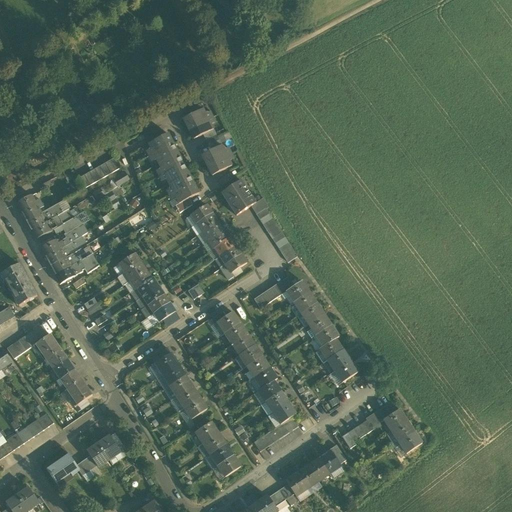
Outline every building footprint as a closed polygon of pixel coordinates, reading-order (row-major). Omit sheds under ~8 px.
[(190,110),(193,116),(203,110),(201,105),(190,110)] [(183,120),(188,131),(208,121),(203,110),(193,116),(183,120)] [(213,131),(208,121),(188,131),(194,141),(203,136),(213,131)] [(203,136),(206,141),(216,136),(214,130),(213,131),(203,136)] [(146,140),(149,145),(159,140),(156,134),(146,140)] [(149,145),(154,155),(173,145),(168,135),(159,140),(149,145)] [(219,141),(216,136),(206,141),(209,147),(219,141)] [(222,147),(219,141),(209,147),(211,152),(221,147),(222,147)] [(178,155),(173,145),(154,155),(159,165),(178,155)] [(202,157),(207,167),(227,157),(221,147),(211,152),(202,157)] [(183,165),(178,155),(159,165),(164,175),(183,165)] [(232,167),(227,157),(207,167),(212,177),(232,167)] [(116,172),(121,169),(115,158),(110,161),(116,172)] [(111,175),(116,172),(110,161),(105,164),(111,175)] [(106,178),(111,175),(105,164),(100,167),(106,178)] [(189,175),(183,165),(164,175),(169,185),(189,175)] [(101,181),(106,178),(100,167),(95,170),(101,181)] [(95,184),(101,181),(95,170),(89,173),(95,184)] [(71,173),(64,177),(68,184),(75,180),(71,173)] [(90,187),(95,184),(89,173),(84,176),(90,187)] [(129,181),(125,174),(114,180),(118,188),(129,181)] [(194,185),(189,175),(169,185),(174,195),(194,185)] [(219,181),(222,186),(232,180),(229,175),(219,181)] [(85,189),(90,187),(84,176),(79,179),(85,189)] [(113,191),(118,188),(114,180),(111,182),(110,186),(113,191)] [(51,181),(42,185),(44,190),(53,185),(51,181)] [(222,194),(237,217),(251,207),(256,204),(241,182),(222,194)] [(199,195),(194,185),(174,195),(176,200),(179,205),(199,195)] [(101,190),(93,195),(96,200),(104,196),(101,190)] [(111,191),(108,194),(104,196),(108,204),(109,204),(116,200),(111,191)] [(217,200),(212,193),(207,196),(212,203),(217,200)] [(16,205),(26,223),(42,214),(39,210),(44,208),(42,204),(39,200),(35,202),(32,196),(16,205)] [(139,204),(133,199),(128,206),(134,210),(139,204)] [(257,216),(260,221),(269,215),(266,210),(268,209),(263,199),(256,204),(251,207),(257,216)] [(116,200),(109,204),(112,210),(113,209),(114,211),(121,207),(116,200)] [(179,205),(176,200),(169,203),(172,209),(179,205)] [(65,201),(58,205),(63,214),(69,211),(70,210),(65,201)] [(58,205),(42,214),(47,223),(62,214),(63,214),(58,205)] [(197,225),(212,215),(207,206),(191,216),(197,225)] [(63,214),(62,214),(67,223),(75,218),(79,216),(78,215),(75,210),(70,212),(69,211),(63,214)] [(79,216),(75,218),(83,225),(90,222),(84,212),(78,215),(79,216)] [(31,232),(47,223),(42,214),(26,223),(30,232),(31,232)] [(54,231),(67,223),(62,214),(47,223),(31,232),(36,241),(54,231)] [(202,233),(218,223),(212,215),(197,225),(202,233)] [(272,220),(269,215),(260,221),(263,226),(272,220)] [(197,225),(191,216),(186,220),(192,228),(197,225)] [(66,239),(58,244),(61,250),(73,243),(82,237),(88,234),(88,233),(83,225),(75,218),(67,223),(54,231),(56,235),(63,231),(66,235),(64,236),(66,239)] [(275,225),(272,220),(263,226),(266,230),(275,225)] [(157,228),(154,222),(147,227),(150,232),(157,228)] [(208,242),(223,232),(218,223),(202,233),(208,242)] [(202,233),(197,225),(191,229),(197,237),(202,233)] [(278,229),(275,225),(266,230),(269,235),(278,229)] [(281,234),(278,229),(269,235),(272,240),(281,234)] [(208,242),(213,250),(230,239),(229,239),(223,232),(208,242)] [(208,242),(202,233),(197,237),(202,245),(208,242)] [(285,239),(281,234),(272,240),(275,244),(285,239)] [(85,244),(82,237),(73,243),(76,249),(85,244)] [(215,250),(220,258),(236,247),(230,239),(213,250),(215,250)] [(288,243),(285,239),(275,244),(279,249),(288,243)] [(40,249),(45,259),(61,250),(58,244),(56,241),(40,249)] [(213,250),(208,242),(202,246),(208,254),(213,250)] [(67,251),(68,253),(76,249),(73,243),(61,250),(63,253),(67,251)] [(291,248),(288,243),(279,249),(282,254),(291,248)] [(83,250),(86,254),(88,258),(92,255),(93,254),(89,247),(83,250)] [(221,269),(226,266),(241,256),(236,247),(220,258),(215,261),(221,269)] [(294,253),(291,248),(282,254),(285,259),(294,253)] [(45,259),(50,267),(66,259),(70,256),(68,253),(67,251),(63,253),(61,250),(45,259)] [(213,250),(208,254),(213,262),(215,261),(220,258),(215,250),(213,250)] [(297,258),(294,253),(285,259),(288,264),(297,258)] [(70,256),(66,259),(71,268),(81,262),(88,258),(86,254),(75,260),(72,256),(70,256)] [(88,258),(81,262),(85,270),(84,270),(87,275),(99,267),(92,255),(88,258)] [(119,265),(125,274),(140,264),(135,255),(119,265)] [(247,264),(241,256),(226,266),(231,275),(232,274),(240,269),(247,264)] [(55,276),(71,268),(66,259),(50,267),(55,276)] [(82,272),(84,270),(85,270),(81,262),(71,268),(55,276),(60,285),(66,282),(69,280),(76,277),(75,277),(82,273),(82,272)] [(146,272),(140,264),(125,274),(130,282),(146,272)] [(19,307),(37,297),(19,265),(1,275),(2,275),(5,281),(15,301),(16,300),(19,307)] [(114,269),(120,277),(125,274),(119,265),(114,269)] [(231,275),(226,266),(221,269),(228,281),(234,278),(232,274),(231,275)] [(232,274),(234,278),(235,279),(244,274),(240,269),(232,274)] [(151,280),(146,272),(130,282),(136,291),(153,280),(153,279),(151,280)] [(123,287),(126,286),(130,282),(125,274),(120,277),(118,279),(123,287)] [(287,278),(282,282),(289,291),(294,288),(287,278)] [(73,285),(76,290),(85,284),(82,279),(73,285)] [(158,288),(153,280),(136,291),(138,290),(143,298),(158,288)] [(136,291),(130,282),(126,286),(131,294),(136,291)] [(286,293),(289,291),(282,282),(278,285),(284,294),(286,293)] [(286,293),(294,304),(309,294),(302,282),(294,288),(289,291),(286,293)] [(198,285),(193,289),(199,298),(204,294),(198,285)] [(281,296),(284,294),(278,285),(273,288),(279,297),(281,296)] [(182,292),(178,286),(173,290),(176,296),(182,292)] [(158,288),(143,298),(148,306),(164,296),(158,288)] [(275,300),(279,297),(273,288),(268,291),(275,300)] [(194,301),(199,298),(193,289),(188,292),(194,301)] [(136,291),(131,294),(137,302),(143,298),(138,290),(136,291)] [(270,304),(275,300),(268,291),(264,294),(270,304)] [(284,294),(281,296),(284,301),(286,300),(290,306),(294,304),(286,293),(284,294)] [(265,307),(270,304),(264,294),(259,297),(265,307)] [(317,305),(309,294),(294,304),(301,315),(317,305)] [(164,296),(148,306),(154,315),(170,304),(164,296)] [(260,310),(265,307),(259,297),(254,301),(260,310)] [(142,310),(148,306),(143,298),(137,302),(142,310)] [(84,305),(87,310),(97,304),(94,299),(84,305)] [(98,304),(87,311),(91,316),(102,309),(98,304)] [(170,304),(154,315),(160,323),(162,322),(175,313),(170,304)] [(294,304),(290,306),(289,307),(296,318),(297,318),(301,315),(294,304)] [(324,316),(317,305),(301,315),(309,326),(324,316)] [(147,319),(154,315),(148,306),(142,310),(142,311),(147,319)] [(0,326),(15,318),(9,308),(0,313),(0,326)] [(162,322),(167,329),(180,320),(175,313),(162,322)] [(211,320),(214,325),(217,323),(226,318),(223,313),(211,320)] [(217,323),(225,335),(240,325),(233,313),(226,318),(217,323)] [(153,328),(160,323),(154,315),(147,319),(153,328)] [(301,315),(297,318),(304,329),(309,326),(301,315)] [(94,322),(98,327),(107,321),(104,316),(94,322)] [(331,327),(324,316),(309,326),(312,330),(316,337),(331,327)] [(153,328),(147,319),(141,323),(146,332),(153,328)] [(217,323),(214,325),(210,328),(218,339),(225,335),(217,323)] [(248,336),(240,325),(225,335),(232,346),(248,336)] [(42,326),(36,330),(43,340),(49,336),(42,326)] [(339,338),(331,327),(316,337),(323,348),(336,340),(339,338)] [(37,344),(43,340),(36,330),(30,334),(37,344)] [(313,339),(316,337),(312,330),(307,333),(312,340),(313,339)] [(115,337),(111,331),(103,336),(107,342),(115,337)] [(36,345),(37,344),(30,334),(25,338),(31,348),(36,345)] [(36,345),(47,361),(61,351),(50,336),(49,336),(43,340),(37,344),(36,345)] [(255,347),(248,336),(232,346),(239,357),(255,347)] [(316,337),(313,339),(321,350),(323,348),(316,337)] [(26,352),(31,348),(25,338),(19,342),(26,352)] [(343,351),(336,340),(323,348),(321,350),(320,350),(327,362),(343,351)] [(20,356),(26,352),(19,342),(13,346),(20,356)] [(121,354),(115,344),(107,349),(113,359),(121,354)] [(14,360),(20,356),(13,346),(7,350),(14,360)] [(262,358),(255,347),(239,357),(247,368),(262,358)] [(151,359),(155,365),(171,355),(167,349),(151,359)] [(2,350),(0,351),(0,368),(2,371),(12,364),(2,350)] [(327,362),(320,350),(315,354),(322,365),(327,362)] [(68,361),(61,351),(47,361),(54,371),(68,361)] [(350,363),(343,351),(327,362),(335,373),(350,363)] [(155,365),(162,376),(178,366),(171,355),(155,365)] [(247,368),(250,372),(254,379),(270,369),(262,358),(247,368)] [(74,371),(68,361),(54,371),(60,381),(74,371)] [(358,374),(350,363),(335,373),(342,384),(358,374)] [(16,370),(12,364),(2,371),(6,377),(16,370)] [(157,380),(162,376),(155,365),(149,369),(157,380)] [(185,377),(178,366),(162,376),(170,387),(185,377)] [(277,380),(270,369),(254,379),(261,390),(258,392),(274,382),(277,380)] [(81,381),(74,371),(60,381),(67,390),(81,381)] [(250,382),(254,379),(250,372),(245,375),(247,377),(246,377),(250,382)] [(342,384),(335,373),(330,376),(337,387),(342,384)] [(193,388),(185,377),(170,387),(177,398),(193,388)] [(254,379),(250,382),(249,382),(256,394),(258,392),(261,390),(254,379)] [(92,396),(81,381),(67,390),(78,406),(87,400),(92,396)] [(281,393),(274,382),(258,392),(265,403),(266,404),(281,393)] [(296,389),(299,395),(304,392),(301,385),(296,389)] [(163,391),(171,403),(177,398),(170,387),(163,391)] [(200,399),(193,388),(177,398),(184,409),(200,399)] [(261,406),(265,403),(258,392),(256,394),(254,395),(261,406)] [(289,404),(281,393),(266,404),(273,415),(289,404)] [(141,395),(135,400),(138,405),(145,401),(141,395)] [(178,414),(179,413),(184,409),(177,398),(171,403),(178,414)] [(207,410),(200,399),(184,409),(192,421),(207,410)] [(75,408),(79,413),(90,405),(87,400),(78,406),(75,408)] [(265,403),(261,406),(261,407),(268,418),(273,415),(266,404),(265,403)] [(296,416),(289,404),(273,415),(280,426),(282,425),(287,422),(292,418),(296,416)] [(390,404),(385,407),(391,417),(396,414),(390,404)] [(37,415),(43,411),(39,406),(34,410),(37,415)] [(385,407),(380,411),(386,420),(391,417),(385,407)] [(149,408),(143,412),(147,418),(153,414),(149,408)] [(186,424),(192,421),(184,409),(179,413),(186,424)] [(380,411),(375,414),(382,423),(384,422),(386,420),(380,411)] [(384,422),(392,433),(407,423),(400,411),(396,414),(391,417),(386,420),(384,422)] [(375,414),(371,417),(377,426),(382,423),(375,414)] [(47,415),(37,422),(43,432),(54,425),(47,415)] [(273,415),(268,418),(275,429),(277,428),(280,426),(273,415)] [(366,420),(367,422),(372,429),(377,426),(371,417),(366,420)] [(292,418),(287,422),(293,431),(298,428),(292,418)] [(14,431),(21,427),(16,421),(10,425),(14,431)] [(37,422),(27,428),(34,438),(43,432),(37,422)] [(287,422),(282,425),(288,434),(293,431),(287,422)] [(367,422),(362,425),(369,434),(373,431),(372,429),(367,422)] [(201,437),(205,444),(219,435),(211,423),(195,434),(199,439),(201,437)] [(414,434),(407,423),(392,433),(399,444),(414,434)] [(280,426),(277,428),(284,437),(288,434),(282,425),(280,426)] [(362,425),(358,428),(364,437),(369,434),(362,425)] [(241,426),(234,431),(239,437),(245,433),(241,426)] [(27,428),(17,435),(24,445),(34,438),(27,428)] [(275,429),(273,431),(279,440),(284,437),(277,428),(275,429)] [(358,428),(353,431),(359,440),(364,437),(358,428)] [(273,431),(268,434),(274,444),(279,440),(273,431)] [(353,431),(348,434),(355,443),(359,440),(353,431)] [(399,444),(392,433),(386,437),(393,448),(399,444)] [(268,434),(263,437),(270,447),(274,444),(268,434)] [(354,444),(355,443),(348,434),(342,438),(350,450),(356,446),(354,444)] [(422,445),(414,434),(399,444),(406,455),(422,445)] [(7,442),(14,452),(24,445),(17,435),(7,442)] [(115,435),(110,438),(116,447),(121,444),(115,435)] [(226,446),(219,435),(205,444),(203,445),(206,450),(208,448),(212,455),(226,446)] [(263,437),(259,440),(265,450),(270,447),(263,437)] [(110,438),(99,445),(109,461),(120,454),(120,453),(116,447),(110,438)] [(260,453),(265,450),(259,440),(254,444),(260,453)] [(7,442),(0,447),(0,452),(4,459),(14,452),(7,442)] [(120,454),(123,459),(129,455),(121,444),(116,447),(120,453),(120,454)] [(406,455),(399,444),(393,448),(401,459),(406,455)] [(99,468),(109,461),(99,445),(88,453),(91,457),(98,467),(99,468)] [(206,450),(203,445),(197,449),(205,460),(210,456),(206,450)] [(233,457),(226,446),(212,455),(210,456),(213,461),(216,459),(220,466),(233,457)] [(340,466),(346,462),(336,447),(330,451),(331,453),(340,466)] [(331,453),(319,460),(330,476),(341,468),(340,466),(331,453)] [(120,454),(109,461),(113,466),(123,459),(120,454)] [(47,471),(55,482),(69,473),(72,476),(79,472),(76,467),(69,456),(47,471)] [(210,456),(205,460),(212,471),(213,470),(218,467),(213,461),(210,456)] [(91,457),(86,460),(93,470),(98,467),(91,457)] [(241,468),(233,457),(220,466),(218,467),(221,472),(223,470),(227,477),(241,468)] [(90,472),(93,470),(86,460),(81,464),(88,473),(90,472)] [(319,460),(308,468),(319,483),(330,476),(319,460)] [(83,477),(88,473),(81,464),(76,467),(79,472),(83,477)] [(93,470),(90,472),(95,478),(96,480),(104,475),(99,468),(98,467),(93,470)] [(218,467),(213,470),(220,482),(225,479),(221,472),(218,467)] [(308,468),(297,475),(308,490),(319,483),(308,468)] [(341,468),(330,476),(333,481),(344,473),(341,468)] [(88,473),(83,477),(88,484),(95,478),(90,472),(88,473)] [(296,498),(308,490),(297,475),(286,482),(288,486),(294,495),(296,498)] [(308,490),(311,496),(322,489),(319,483),(308,490)] [(288,486),(283,489),(289,498),(292,496),(294,495),(288,486)] [(28,489),(18,496),(28,511),(29,511),(39,505),(28,489)] [(283,489),(279,492),(285,502),(286,500),(289,498),(283,489)] [(308,490),(296,498),(300,503),(311,496),(308,490)] [(279,492),(274,495),(280,505),(285,502),(279,492)] [(275,508),(280,505),(274,495),(269,498),(275,508)] [(27,511),(28,511),(18,496),(7,504),(10,508),(12,511),(27,511)] [(289,498),(286,500),(291,507),(297,503),(292,496),(289,498)] [(268,497),(257,504),(245,511),(244,511),(274,511),(277,510),(275,508),(269,498),(268,497)] [(277,510),(277,511),(282,511),(289,508),(285,502),(280,505),(275,508),(277,510)] [(159,511),(154,503),(143,511),(144,511),(159,511)]
